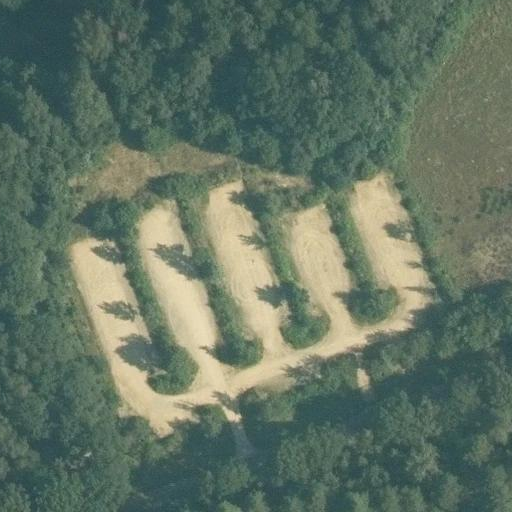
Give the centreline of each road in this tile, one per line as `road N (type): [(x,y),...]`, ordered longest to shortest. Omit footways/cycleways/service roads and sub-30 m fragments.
road 1 (unclassified): [(129,511),(511,372)]
road 2 (track): [(124,430),(41,487),(0,501)]
